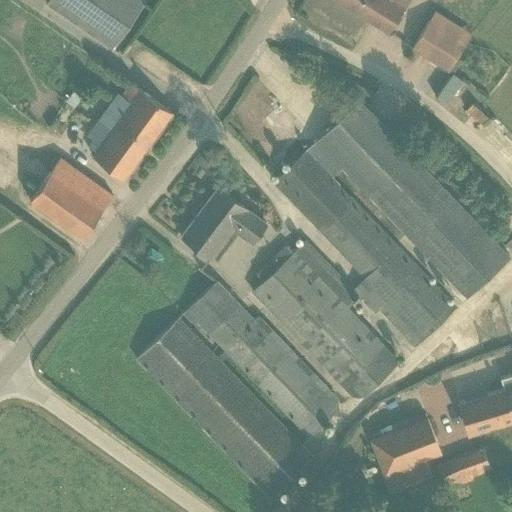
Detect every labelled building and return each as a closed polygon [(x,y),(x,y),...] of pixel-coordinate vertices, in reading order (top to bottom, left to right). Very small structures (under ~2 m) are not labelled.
[(143,0),(46,0),(41,8),(107,55),(145,1),(143,0)] [(341,0),(388,32),(410,0),(341,0)] [(430,21),(411,51),(449,74),(467,44),(430,21)] [(71,66),(96,84),(105,73),(80,54),(71,66)] [(128,180),(175,111),(128,78),(80,148),(128,180)] [(354,105),(272,182),(360,275),(352,282),(415,348),(456,309),(336,182),(343,175),(462,301),(508,259),(454,201),(472,184),(434,142),(411,164),(354,105)] [(58,159),(27,202),(78,239),(109,196),(58,159)] [(254,244),(271,222),(219,184),(182,234),(213,260),(236,231),(254,244)] [(280,246),(250,273),(260,284),(251,292),(355,407),(394,372),(345,317),(358,306),(303,245),(290,257),(280,246)] [(217,284),(187,311),(306,444),(343,412),(255,314),(249,319),(217,284)] [(176,319),(133,357),(258,497),(301,459),(176,319)] [(465,433),(511,416),(511,370),(451,391),(465,433)] [(370,443),(379,475),(432,460),(419,414),(388,422),(392,437),(370,443)] [(429,469),(437,492),(485,475),(478,452),(429,469)]
